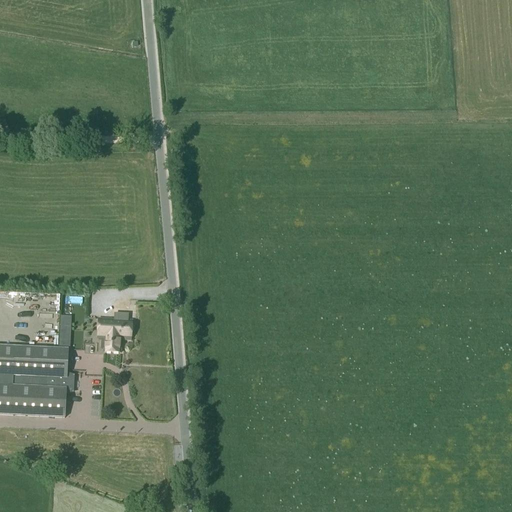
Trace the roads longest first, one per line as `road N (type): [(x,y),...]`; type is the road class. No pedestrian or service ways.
road 1 (tertiary): [(189,511),(145,0)]
road 2 (track): [(460,117),(155,117)]
